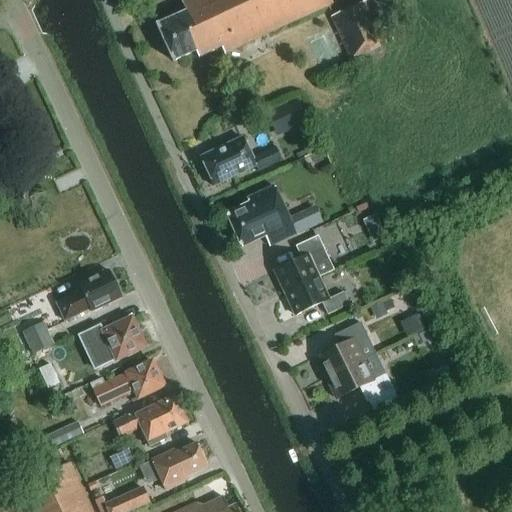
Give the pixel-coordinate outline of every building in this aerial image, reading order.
[(181,0),(186,12),(156,26),(172,62),(195,52),(199,59),(222,49),(226,55),(334,6),(331,0),(181,0)] [(376,0),(373,0),(332,17),(352,61),(394,42),(376,0)] [(280,135),(308,121),(297,100),(269,114),(280,135)] [(254,158),(243,137),(200,158),(213,187),(256,166),(260,173),(283,162),(276,148),(254,158)] [(275,186),(246,199),(248,203),(226,215),(241,248),(265,236),(270,247),(308,229),(303,218),(292,223),(275,186)] [(374,214),(362,220),(367,231),(379,225),(374,214)] [(285,294),(318,279),(333,271),(317,237),(295,247),(301,259),(274,271),(285,294)] [(90,311),(91,312),(121,298),(109,272),(78,286),(81,292),(56,303),(65,322),(90,311)] [(328,300),(318,279),(285,294),(295,316),(322,304),(327,316),(349,305),(344,293),(328,300)] [(395,308),(391,299),(370,308),(375,320),(387,315),(385,312),(395,308)] [(145,347),(131,319),(102,333),(100,329),(84,337),(91,351),(107,343),(116,362),(145,347)] [(45,323),(22,333),(32,355),(55,345),(45,323)] [(376,355),(370,344),(360,323),(334,336),(339,348),(316,359),(326,379),(376,355)] [(435,338),(431,330),(419,335),(423,344),(435,338)] [(393,391),(381,366),(376,355),(326,379),(336,400),(359,389),(367,404),(393,391)] [(134,392),(138,400),(164,387),(152,362),(126,374),(127,376),(107,385),(94,391),(102,407),(134,392)] [(59,384),(50,365),(39,370),(48,389),(59,384)] [(91,384),(94,391),(107,385),(104,379),(91,384)] [(56,386),(49,390),(52,398),(60,394),(56,386)] [(393,391),(367,404),(371,412),(397,399),(393,391)] [(174,397),(135,416),(114,425),(120,437),(141,428),(150,448),(166,440),(164,435),(187,424),(174,397)] [(78,422),(30,443),(35,455),(83,434),(78,422)] [(174,451),(151,461),(165,491),(188,480),(187,477),(208,467),(197,444),(176,454),(174,451)] [(129,450),(111,459),(117,470),(118,470),(126,466),(133,462),(135,461),(129,450)] [(91,511),(71,466),(19,489),(28,511),(91,511)] [(98,489),(95,483),(87,486),(90,492),(98,489)] [(142,488),(104,505),(97,509),(99,511),(130,511),(149,504),(142,488)] [(223,498),(204,506),(197,504),(180,511),(238,511),(236,507),(229,510),(223,498)]
